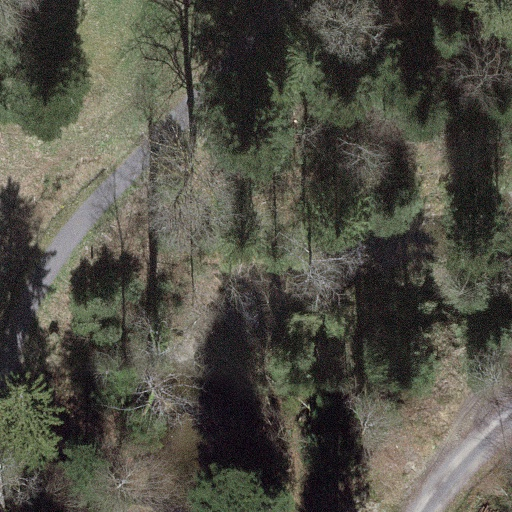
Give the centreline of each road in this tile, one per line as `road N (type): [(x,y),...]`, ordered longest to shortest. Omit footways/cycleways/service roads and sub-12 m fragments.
road 1 (track): [(292,0),(153,156),(68,229),(0,407)]
road 2 (track): [(511,425),(419,511)]
